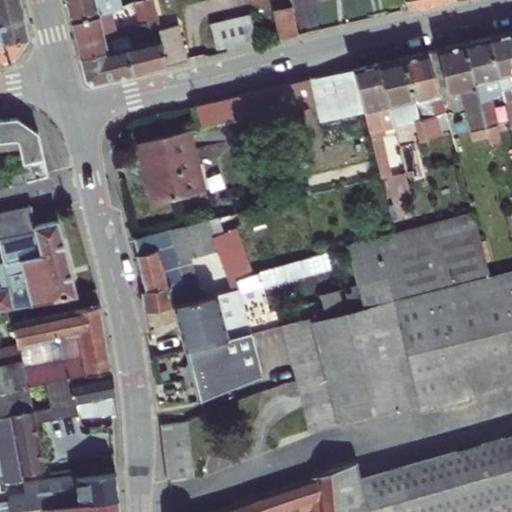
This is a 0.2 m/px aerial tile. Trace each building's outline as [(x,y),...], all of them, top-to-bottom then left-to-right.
[(23,0),(0,0),(0,6),(4,22),(0,22),(0,43),(33,36),(23,0)] [(68,0),(73,16),(111,2),(110,0),(68,0)] [(96,11),(128,3),(126,0),(116,0),(111,2),(73,16),(96,11)] [(96,11),(73,16),(83,51),(137,39),(157,35),(154,22),(148,0),(143,0),(128,3),(133,23),(100,31),(96,11)] [(306,31),(299,1),(278,6),(286,36),(306,31)] [(256,12),(217,22),(223,45),(233,43),(234,48),(263,41),(256,12)] [(137,39),(144,70),(196,57),(185,14),(154,22),(157,35),(137,39)] [(511,29),(492,34),(500,72),(506,98),(511,95),(511,29)] [(500,72),(492,34),(482,36),(467,40),(480,104),(491,101),(486,76),(500,72)] [(0,60),(20,56),(33,36),(0,43),(0,60)] [(144,70),(137,39),(83,51),(88,70),(103,79),(144,70)] [(480,104),(467,40),(440,46),(450,89),(463,85),(469,112),(481,109),(480,104)] [(440,92),(429,49),(405,55),(420,117),(426,140),(442,136),(431,94),(440,92)] [(420,117),(405,55),(379,61),(391,106),(395,123),(420,117)] [(391,106),(379,61),(353,67),(364,112),(391,106)] [(364,112),(353,67),(338,71),(309,77),(321,127),(365,117),(364,112)] [(291,81),(296,104),(311,100),(305,78),(291,81)] [(195,104),(200,128),(296,104),(291,81),(195,104)] [(497,128),(491,101),(480,104),(481,109),(484,123),(486,131),(497,128)] [(481,109),(469,112),(473,126),(484,123),(481,109)] [(0,112),(0,134),(15,131),(18,143),(0,148),(0,152),(2,160),(0,160),(0,182),(48,172),(37,128),(13,111),(0,112)] [(376,125),(368,127),(369,133),(377,131),(376,125)] [(187,135),(141,146),(156,207),(202,196),(187,135)] [(0,208),(0,308),(77,293),(58,218),(38,222),(32,201),(0,208)] [(159,267),(215,252),(209,236),(205,222),(133,240),(144,292),(141,293),(145,314),(175,306),(180,305),(176,284),(164,286),(159,267)] [(218,259),(242,251),(233,228),(209,236),(215,252),(218,259)] [(363,257),(373,301),(442,284),(474,276),(461,232),(363,257)] [(242,251),(218,259),(229,292),(238,290),(236,283),(252,279),(242,251)] [(322,259),(316,260),(299,265),(303,280),(326,273),(322,259)] [(303,280),(299,265),(258,277),(262,291),(303,280)] [(508,272),(280,324),(308,435),(511,386),(511,288),(510,281),(508,272)] [(229,292),(180,305),(175,306),(184,349),(249,333),(238,290),(229,292)] [(109,342),(102,305),(92,307),(17,323),(20,344),(0,348),(0,388),(113,365),(109,342)] [(249,333),(184,349),(196,400),(259,376),(249,333)] [(184,349),(175,352),(187,403),(196,400),(184,349)] [(119,406),(113,369),(73,378),(74,379),(80,406),(81,411),(82,413),(119,406)] [(72,374),(44,380),(48,399),(50,411),(80,406),(74,379),(73,378),(72,374)] [(34,401),(31,383),(0,388),(0,438),(7,480),(24,478),(23,472),(46,469),(37,418),(34,401)] [(50,411),(48,399),(34,401),(37,418),(81,411),(80,406),(50,411)] [(195,484),(187,423),(160,427),(168,490),(195,484)] [(511,511),(511,437),(430,460),(451,511),(511,511)] [(451,511),(430,460),(361,480),(356,461),(210,511),(451,511)] [(16,511),(51,505),(122,495),(120,470),(29,484),(31,497),(14,499),(16,511)] [(122,511),(122,495),(51,505),(52,511),(122,511)]
